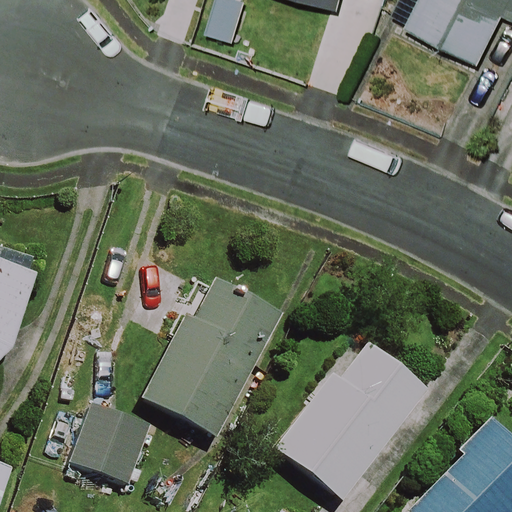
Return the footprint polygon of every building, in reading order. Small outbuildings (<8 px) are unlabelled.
[(287,0),(335,13),(338,0),(287,0)] [(511,0),(412,0),(398,30),(474,67),(498,17),(511,23),(511,0)] [(0,361),(11,350),(32,272),(0,261),(0,361)] [(278,319),(203,278),(140,396),(216,436),(278,319)] [(341,378),(334,372),(275,448),(341,499),(428,388),(369,342),(341,378)] [(146,427),(85,405),(64,462),(126,484),(146,427)] [(511,511),(511,439),(493,420),(403,508),(407,511),(511,511)] [(0,502),(10,473),(0,469),(0,502)]
